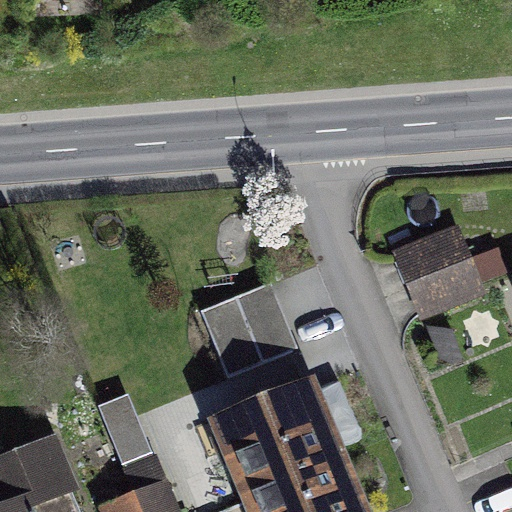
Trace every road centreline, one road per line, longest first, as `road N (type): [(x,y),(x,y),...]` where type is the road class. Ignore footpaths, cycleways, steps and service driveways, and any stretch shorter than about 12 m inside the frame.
road 1 (residential): [(313,134),(323,204),(448,511)]
road 2 (tertiary): [(313,134),(0,154)]
road 3 (tertiary): [(511,117),(313,134)]
